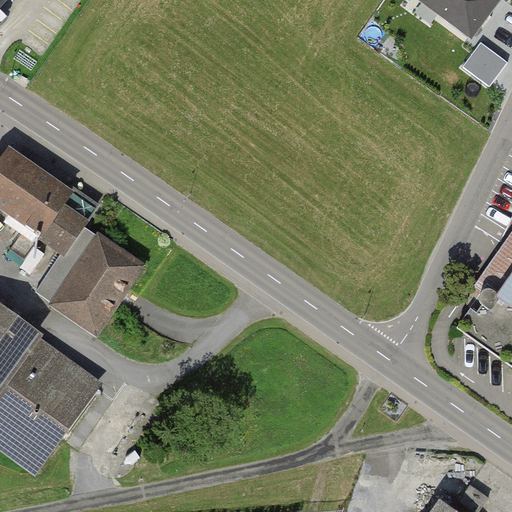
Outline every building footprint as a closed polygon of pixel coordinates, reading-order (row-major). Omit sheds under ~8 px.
[(501,4),(495,0),(425,0),(422,5),(471,43),(501,4)] [(507,66),(481,47),(464,70),(490,89),(507,66)] [(88,200),(23,151),(0,180),(0,196),(68,249),(40,286),(102,334),(153,267),(80,211),(88,200)] [(511,244),(480,292),(489,299),(464,330),(511,363),(511,244)] [(106,387),(0,307),(0,440),(42,472),(106,387)] [(472,511),(452,498),(442,511),(472,511)]
